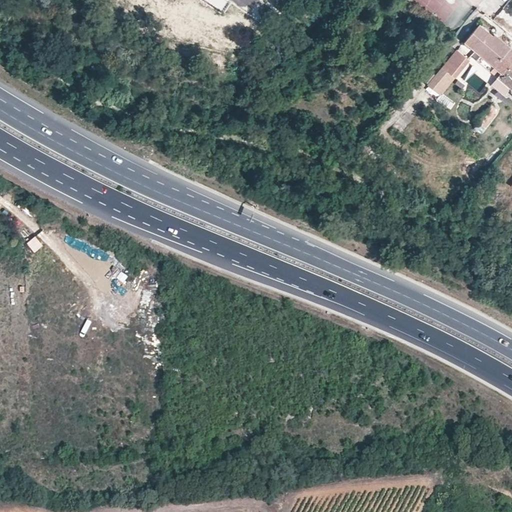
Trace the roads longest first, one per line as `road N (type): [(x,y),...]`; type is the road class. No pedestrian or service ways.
road 1 (trunk): [(229,252),(511,377)]
road 2 (trunk): [(511,350),(236,227)]
road 3 (trunk): [(236,227),(0,100)]
road 4 (trunk): [(236,227),(60,148),(0,111)]
road 5 (trunk): [(0,141),(229,252)]
road 6 (trunk): [(0,152),(229,252)]
